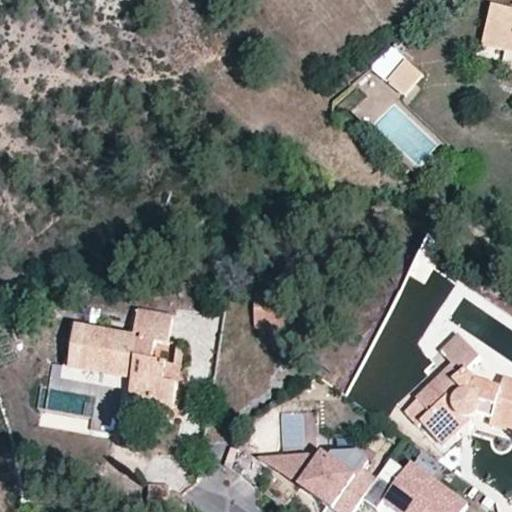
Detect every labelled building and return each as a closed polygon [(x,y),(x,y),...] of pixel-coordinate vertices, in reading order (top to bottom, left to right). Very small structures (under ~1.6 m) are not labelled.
[(511,13),(493,9),(483,46),(511,54),(511,13)] [(389,61),(389,62),(374,75),(390,87),(406,65),(395,57),(389,61)] [(406,65),(390,87),(407,100),(423,78),(406,65)] [(293,330),(293,296),(255,296),(255,331),(293,330)] [(164,382),(167,364),(152,362),(155,342),(168,344),(172,317),(137,312),(133,335),(76,326),(69,369),(120,376),(133,378),(131,387),(128,405),(153,409),(154,404),(174,407),(177,384),(164,382)] [(511,428),(511,384),(504,382),(500,391),(475,383),(466,374),(480,361),(459,338),(440,356),(451,368),(406,410),(435,441),(459,420),(464,423),(466,425),(468,425),(468,424),(472,423),(475,421),(477,418),(489,422),(490,422),(511,428)] [(180,366),(167,364),(164,382),(177,384),(180,366)] [(118,385),(131,387),(133,378),(120,376),(118,385)] [(152,418),(153,409),(128,405),(127,414),(152,418)] [(442,447),(468,425),(466,425),(464,423),(459,420),(435,441),(442,447)] [(511,435),(511,428),(490,422),(488,427),(511,435)] [(377,481),(363,471),(370,462),(359,455),(332,454),(330,458),(322,454),(318,462),(311,457),(285,458),(278,469),(312,491),(309,495),(333,511),(335,508),(341,511),(354,511),(364,500),(377,481)] [(278,469),(285,458),(258,460),(309,495),(312,491),(278,469)] [(463,511),(468,505),(411,466),(404,475),(388,465),(377,481),(364,500),(380,511),(387,501),(402,511),(463,511)] [(157,511),(166,511),(169,493),(169,488),(149,486),(147,511),(157,511)] [(166,511),(184,511),(185,506),(175,494),(169,493),(166,511)]
